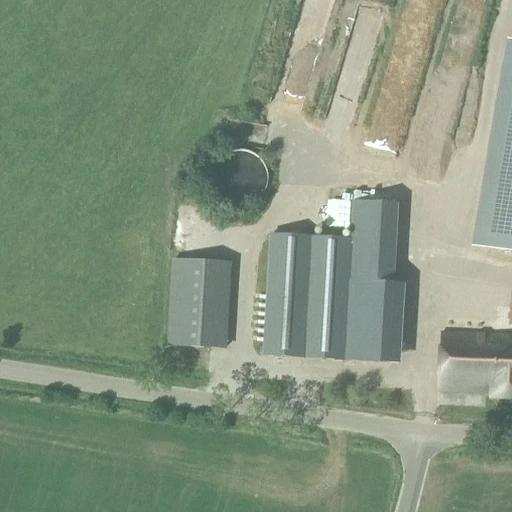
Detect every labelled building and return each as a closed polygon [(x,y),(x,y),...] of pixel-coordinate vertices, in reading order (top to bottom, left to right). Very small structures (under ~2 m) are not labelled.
[(511,42),(509,42),(475,247),(511,252),(511,42)] [(213,177),(213,179),(214,182),(214,184),(214,186),(215,189),(216,191),(217,193),(219,195),(220,197),(222,198),(224,200),(226,201),(228,203),(230,204),(232,204),(234,205),(237,205),(239,206),(241,206),(244,205),(246,205),(248,204),(251,204),(253,203),(255,201),(257,200),(259,199),(260,197),(262,195),(263,193),(264,191),(265,189),(266,187),(267,184),(267,182),(267,180),(267,178),(267,175),(267,173),(266,171),(265,168),(264,166),(263,164),(262,162),(260,160),(259,159),(257,157),(255,156),(253,155),(251,154),(249,153),(247,153),(245,152),(243,152),(240,152),(238,152),(235,152),(233,153),(231,153),(229,154),(227,155),(225,157),(223,158),(221,160),(219,162),(218,164),(217,166),(216,168),(215,170),(214,172),(214,175),(213,177)] [(392,364),(401,208),(356,206),(354,243),(317,241),(274,238),(268,357),(392,364)] [(226,348),(230,265),(175,262),(170,345),(226,348)] [(511,399),(511,337),(441,334),(438,391),(490,394),(490,399),(511,399)]
